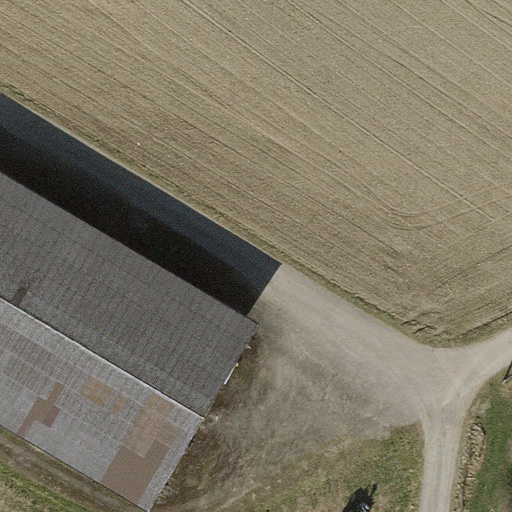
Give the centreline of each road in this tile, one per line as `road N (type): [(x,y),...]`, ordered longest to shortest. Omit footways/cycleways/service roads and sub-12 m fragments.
road 1 (track): [(0,113),(452,381)]
road 2 (track): [(452,381),(433,511)]
